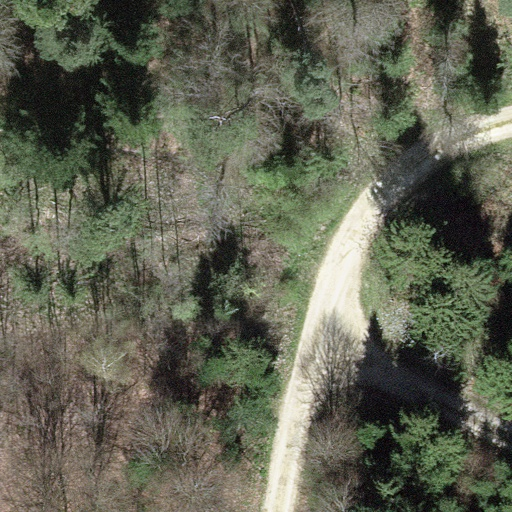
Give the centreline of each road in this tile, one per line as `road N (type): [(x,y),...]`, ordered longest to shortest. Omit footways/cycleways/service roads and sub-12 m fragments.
road 1 (track): [(318,339),(351,238),(412,167),(469,136),(511,128)]
road 2 (track): [(511,442),(318,339)]
road 3 (track): [(279,511),(290,427),(318,339)]
